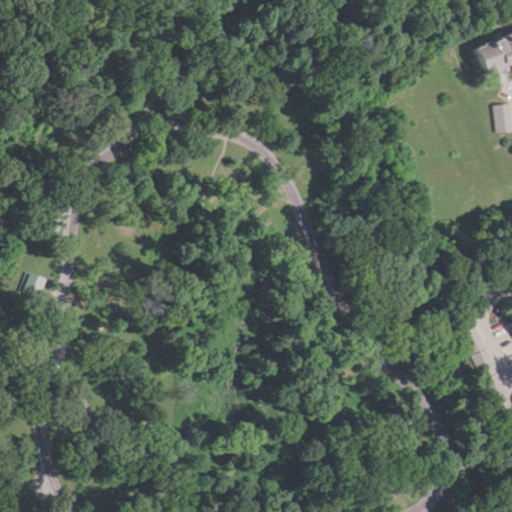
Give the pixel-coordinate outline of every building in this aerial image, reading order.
[(511,30),(471,45),(480,73),(511,61),(511,30)] [(491,105),(495,132),(510,130),(507,103),(491,105)] [(23,269),(38,274),(35,283),(31,294),(17,289),(23,269)] [(511,303),(500,308),(506,322),(507,321),(511,333),(511,303)] [(471,324),(457,329),(489,415),(504,410),(471,324)]
